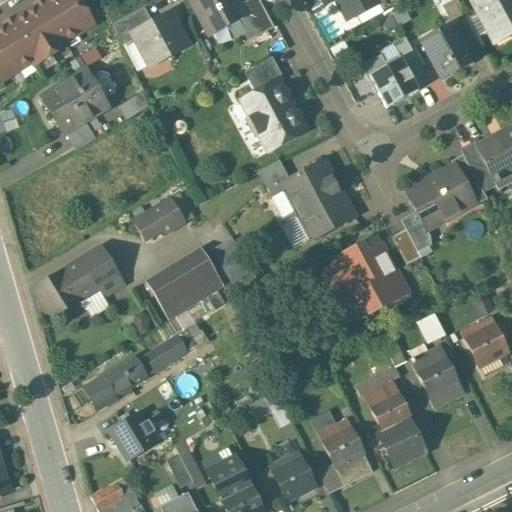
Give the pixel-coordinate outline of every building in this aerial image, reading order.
[(43,2),(35,7),(34,5),(33,6),(34,7),(14,20),(13,18),(12,19),(12,20),(5,25),(4,24),(3,24),(3,26),(0,27),(0,73),(2,77),(0,78),(0,81),(31,62),(33,65),(35,64),(33,61),(62,43),(64,46),(66,45),(64,42),(92,25),(76,0),(45,0),(44,1),(43,0),(42,0),(42,1),(43,2)] [(235,0),(194,0),(190,2),(207,33),(223,24),(225,26),(236,20),(244,16),(238,6),(235,0)] [(273,28),(257,0),(248,0),(238,6),(244,16),(236,20),(242,32),(249,28),(254,38),(273,28)] [(321,0),(323,3),(327,0),(343,0),(350,11),(369,0),(321,0)] [(343,0),(332,0),(347,24),(380,6),(376,0),(369,0),(350,11),(343,0)] [(401,0),(376,0),(380,6),(382,11),(401,0)] [(481,48),(454,0),(442,8),(451,26),(453,25),(469,55),(481,48)] [(511,0),(468,0),(493,44),(511,33),(511,0)] [(143,8),(111,25),(121,47),(135,40),(131,34),(151,23),(143,8)] [(151,23),(131,34),(135,40),(140,49),(142,48),(149,63),(163,56),(164,59),(187,46),(169,14),(151,23)] [(469,55),(453,25),(451,26),(420,43),(439,79),(472,61),(469,55)] [(423,73),(406,42),(394,49),(397,56),(400,60),(410,79),(423,73)] [(359,45),(347,44),(346,55),(358,56),(359,45)] [(380,56),(359,67),(375,96),(377,94),(368,77),(400,60),(397,56),(384,63),(380,56)] [(271,58),(243,73),(254,93),(276,81),(277,83),(282,80),(271,58)] [(400,60),(368,77),(377,94),(385,109),(417,92),(410,79),(400,60)] [(84,73),(42,98),(63,133),(104,108),(84,73)] [(254,93),(239,101),(249,118),(247,123),(252,133),(257,134),(267,152),(304,132),(298,122),(299,119),(296,114),(291,112),(285,101),(287,96),(284,91),(281,90),(277,83),(276,81),(254,93)] [(141,92),(117,107),(125,121),(147,107),(141,92)] [(511,129),(476,149),(474,150),(494,187),(496,191),(511,182),(511,181),(507,172),(511,169),(511,129)] [(494,187),(474,150),(476,149),(473,143),(459,150),(462,155),(473,176),(482,193),(494,187)] [(473,176),(462,155),(449,162),(451,167),(453,166),(461,183),(473,176)] [(278,161),(257,173),(270,198),(283,191),(279,185),(288,180),(278,161)] [(294,212),(337,189),(322,162),(288,180),(279,185),(283,191),(294,212)] [(461,183),(453,166),(451,167),(405,192),(416,214),(425,230),(473,204),(475,208),(487,201),(482,193),(473,176),(461,183)] [(337,189),(294,212),(291,213),(280,219),(283,225),(294,219),(307,242),(352,218),(337,189)] [(168,200),(132,221),(143,240),(161,230),(164,235),(183,223),(179,217),(184,214),(179,206),(174,209),(168,200)] [(425,230),(416,214),(400,222),(405,231),(417,253),(433,245),(425,230)] [(417,253),(405,231),(391,239),(406,266),(420,259),(417,253)] [(235,237),(216,247),(226,268),(246,258),(235,237)] [(364,319),(386,308),(383,304),(370,311),(361,295),(343,305),(327,276),(336,271),(333,264),(347,257),(350,260),(377,246),(400,288),(402,286),(408,297),(410,295),(380,240),(364,247),(363,244),(329,261),(331,264),(316,272),(338,313),(355,304),(364,319)] [(377,246),(350,260),(347,257),(333,264),(336,271),(327,276),(343,305),(361,295),(370,311),(383,304),(403,293),(400,288),(377,246)] [(101,248),(61,273),(78,301),(97,289),(103,299),(124,286),(101,248)] [(199,251),(146,284),(162,310),(215,277),(199,251)] [(61,273),(32,290),(49,319),(78,301),(61,273)] [(403,293),(383,304),(386,308),(388,311),(409,300),(408,297),(402,286),(400,288),(403,293)] [(442,335),(433,316),(421,322),(430,341),(442,335)] [(140,359),(134,362),(144,378),(186,352),(185,351),(193,346),(188,339),(199,332),(194,325),(140,359)] [(490,325),(464,338),(479,369),(506,355),(490,325)] [(380,340),(363,348),(377,376),(393,368),(380,340)] [(440,349),(411,363),(434,408),(463,394),(440,349)] [(132,358),(83,389),(96,411),(115,399),(114,397),(145,379),(144,378),(134,362),(133,359),(132,358)] [(409,419),(390,382),(362,396),(381,433),(407,421),(409,419)] [(281,402),(269,408),(279,426),(290,421),(281,402)] [(136,411),(103,431),(125,468),(158,448),(136,411)] [(345,421),(317,436),(344,487),(372,473),(345,421)] [(381,433),(376,435),(393,468),(423,453),(407,421),(381,433)] [(200,478),(182,442),(173,446),(178,456),(191,482),(200,478)] [(191,482),(178,456),(165,462),(179,489),(191,482)] [(298,457),(271,471),(287,502),(314,488),(298,457)] [(0,494),(8,492),(0,463),(0,494)] [(260,511),(236,463),(208,477),(225,511),(260,511)] [(116,485),(90,498),(96,511),(123,497),(116,485)] [(185,494),(160,507),(162,511),(190,511),(194,511),(185,494)]
